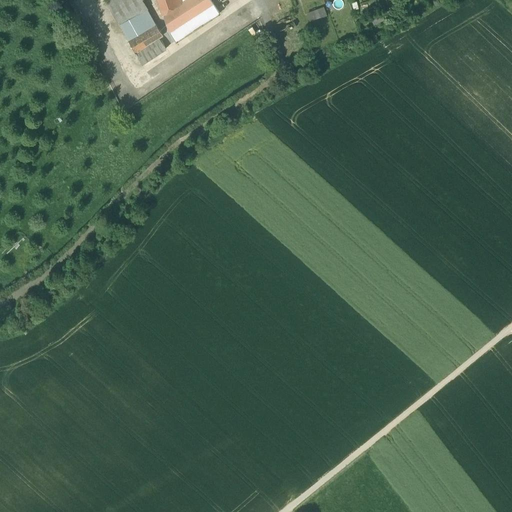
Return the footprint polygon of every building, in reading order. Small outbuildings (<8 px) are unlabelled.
[(106,0),(120,24),(147,9),(141,0),(106,0)] [(184,1),(183,0),(156,0),(163,15),(184,1)] [(185,0),(184,1),(163,15),(168,33),(178,27),(186,21),(213,4),(210,0),(185,0)] [(213,4),(186,21),(193,32),(220,15),(213,4)] [(156,24),(147,9),(120,24),(129,41),(156,24)] [(311,22),(328,18),(326,10),(309,13),(311,22)] [(186,21),(178,27),(185,37),(193,32),(186,21)] [(156,24),(129,41),(135,52),(158,39),(163,36),(156,24)] [(178,27),(168,33),(176,44),(185,37),(178,27)] [(158,39),(135,52),(142,64),(165,51),(158,39)]
